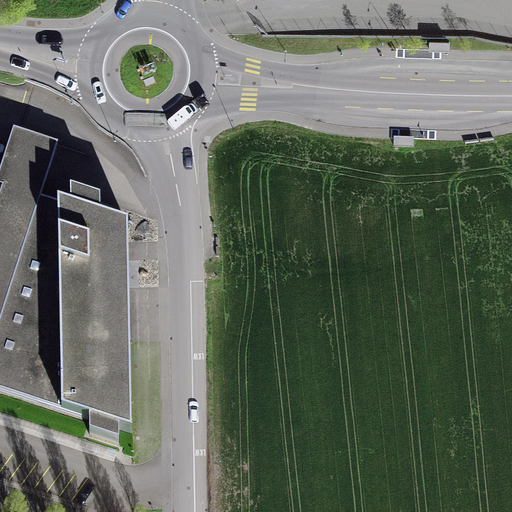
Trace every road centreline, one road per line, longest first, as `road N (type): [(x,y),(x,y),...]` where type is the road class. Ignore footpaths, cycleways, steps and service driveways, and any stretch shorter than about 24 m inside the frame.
road 1 (unclassified): [(162,125),(188,511)]
road 2 (tertiary): [(202,73),(511,95)]
